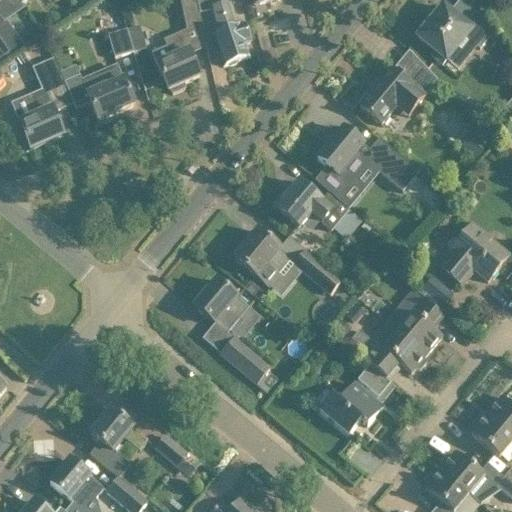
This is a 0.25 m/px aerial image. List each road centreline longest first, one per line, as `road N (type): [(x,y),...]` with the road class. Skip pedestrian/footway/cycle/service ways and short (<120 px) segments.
road 1 (tertiary): [(120,297),(363,0)]
road 2 (unclassified): [(102,321),(338,511)]
road 3 (residential): [(0,199),(207,107)]
road 4 (residential): [(370,489),(503,329),(511,336)]
road 5 (tertiary): [(0,444),(102,321)]
road 6 (residential): [(120,297),(0,200)]
